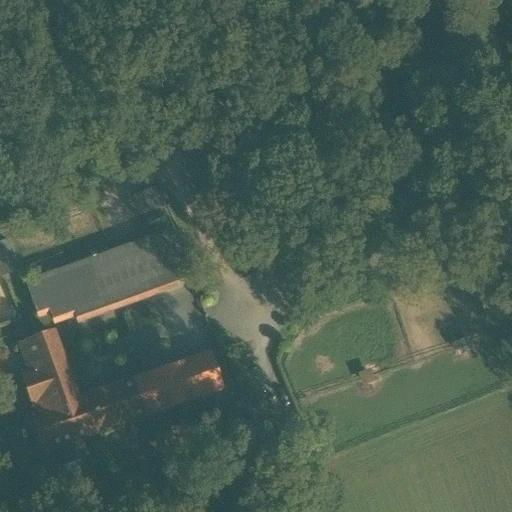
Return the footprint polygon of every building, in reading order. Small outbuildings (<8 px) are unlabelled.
[(168,208),(160,187),(129,198),(137,219),(168,208)] [(165,234),(58,273),(62,283),(169,244),(165,234)] [(0,245),(0,280),(5,279),(22,272),(10,242),(0,245)] [(50,311),(54,322),(75,315),(77,321),(183,282),(169,244),(62,283),(58,273),(27,284),(38,315),(50,311)] [(31,419),(44,454),(57,449),(143,418),(131,384),(76,403),(53,336),(36,342),(35,342),(21,347),(30,375),(23,378),(37,417),(31,419)] [(131,384),(143,418),(221,391),(209,357),(131,384)]
